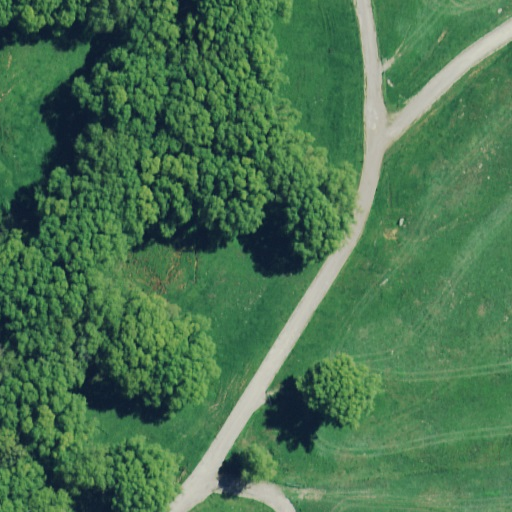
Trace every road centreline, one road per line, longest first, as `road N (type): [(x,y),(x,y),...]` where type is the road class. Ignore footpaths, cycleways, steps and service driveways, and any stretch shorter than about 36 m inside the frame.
road 1 (track): [(169,511),(203,478),(366,199),(375,137),(362,0)]
road 2 (track): [(375,137),(511,26)]
